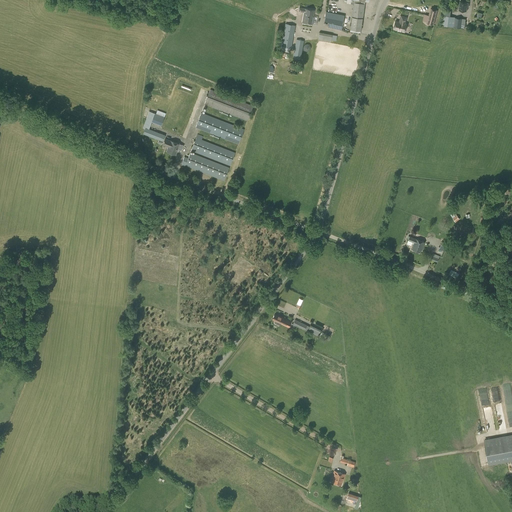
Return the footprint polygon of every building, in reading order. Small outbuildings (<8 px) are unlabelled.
[(369,1),(368,0),(346,0),(346,3),(352,4),(352,5),(354,5),(354,7),(351,29),(361,30),(365,0),(369,1)] [(468,7),(469,3),(468,3),(468,2),(461,1),(460,9),(467,10),(467,7),(468,7)] [(304,15),(313,16),(315,10),(305,8),(299,7),(299,11),(305,12),(304,15)] [(426,23),(434,25),(438,10),(430,8),(426,23)] [(343,25),(345,15),(326,11),(324,21),(343,25)] [(312,23),(313,16),(304,15),(303,21),(312,23)] [(464,28),(466,18),(443,15),(441,25),(464,28)] [(405,23),(406,17),(401,16),(399,22),(395,21),(393,29),(404,32),(406,24),(405,23)] [(481,31),(483,22),(477,21),(475,29),(481,31)] [(291,48),(295,25),(285,23),(281,46),(291,48)] [(300,60),(304,40),(296,39),(293,58),(300,60)] [(247,121),(253,106),(210,89),(204,104),(247,121)] [(149,111),(143,128),(145,129),(145,127),(149,129),(151,122),(155,113),(149,111)] [(238,144),(244,129),(201,112),(195,127),(238,144)] [(161,126),(164,117),(155,113),(151,122),(161,126)] [(163,141),(165,135),(149,129),(145,127),(145,129),(143,134),(163,141)] [(230,166),(235,152),(202,139),(203,136),(198,134),(191,150),(230,166)] [(184,145),(165,138),(163,144),(168,146),(167,151),(176,154),(178,149),(182,150),(184,145)] [(229,168),(190,153),(188,158),(184,157),(182,163),(182,164),(182,165),(184,165),(184,164),(224,180),(229,168)] [(411,245),(412,243),(414,244),(412,248),(421,252),(425,242),(411,236),(407,244),(411,245)] [(445,251),(448,243),(442,241),(439,249),(445,251)] [(437,262),(439,256),(433,253),(431,259),(437,262)] [(283,317),(275,313),(273,318),(275,320),(274,322),(275,323),(277,324),(280,325),(281,325),(281,323),(289,326),(292,321),(284,317),(283,317)] [(310,326),(295,319),(293,324),(305,330),(308,331),(310,326)] [(511,434),(484,440),(488,458),(489,465),(511,461),(511,460),(511,434)] [(353,467),(355,462),(341,458),(340,461),(347,464),(347,465),(353,467)] [(343,481),(345,474),(335,471),(332,478),(333,478),(332,482),(341,485),(342,481),(343,481)] [(357,509),(360,497),(358,497),(358,496),(348,493),(346,499),(356,502),(354,508),(357,509)]
